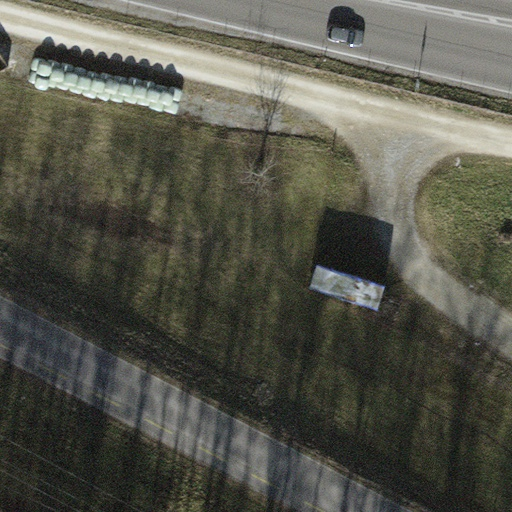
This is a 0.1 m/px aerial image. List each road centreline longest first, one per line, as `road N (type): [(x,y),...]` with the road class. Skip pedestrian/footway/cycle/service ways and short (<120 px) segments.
road 1 (track): [(0,17),(511,140)]
road 2 (tertiary): [(0,326),(359,511)]
road 3 (primary): [(338,0),(511,42)]
road 4 (primary): [(511,17),(378,0)]
